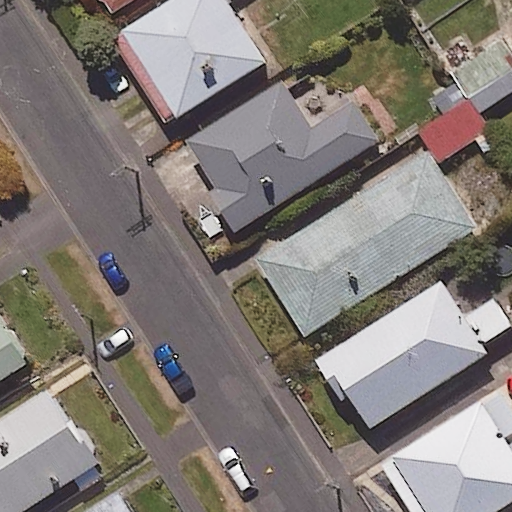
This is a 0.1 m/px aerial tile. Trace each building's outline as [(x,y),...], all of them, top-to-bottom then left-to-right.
[(107,0),(118,16),(142,0),(107,0)] [(234,0),(182,0),(118,41),(174,128),(275,64),(234,0)] [(511,90),(511,44),(507,37),(455,71),(481,111),(511,90)] [(290,82),(192,144),(222,192),(216,195),(242,236),(389,143),(362,102),(320,129),(290,82)] [(500,143),(473,101),(423,132),(435,152),(442,163),(481,139),(488,151),(500,143)] [(435,152),(260,261),(310,340),(485,231),(442,163),(435,152)] [(449,280),(321,361),(349,405),(358,399),(377,429),(494,355),(488,346),(511,331),(511,319),(500,301),(474,318),(449,280)] [(0,387),(37,364),(0,305),(0,387)] [(76,425),(55,392),(0,426),(0,511),(34,511),(107,466),(80,423),(76,425)] [(511,400),(507,393),(387,467),(414,511),(508,511),(511,510),(511,400)] [(136,511),(126,496),(100,511),(136,511)]
